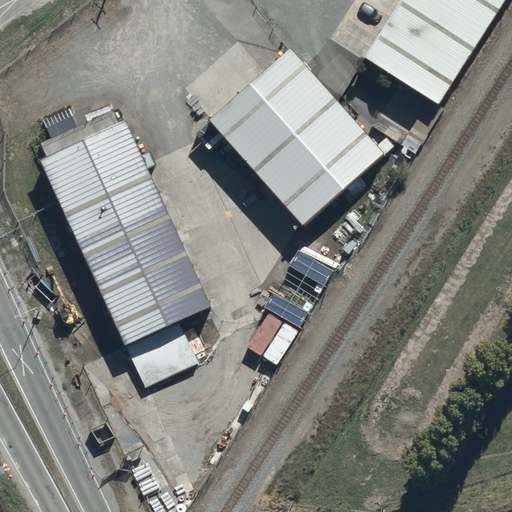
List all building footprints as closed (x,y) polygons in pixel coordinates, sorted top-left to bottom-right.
[(403,0),(369,58),(446,104),(508,0),(403,0)] [(208,117),(295,220),(377,151),(291,49),(208,117)] [(42,163),(130,336),(218,291),(129,118),(42,163)] [(288,320),(303,330),(326,296),(311,286),(288,320)] [(265,357),(280,367),(302,335),(287,325),(265,357)]
